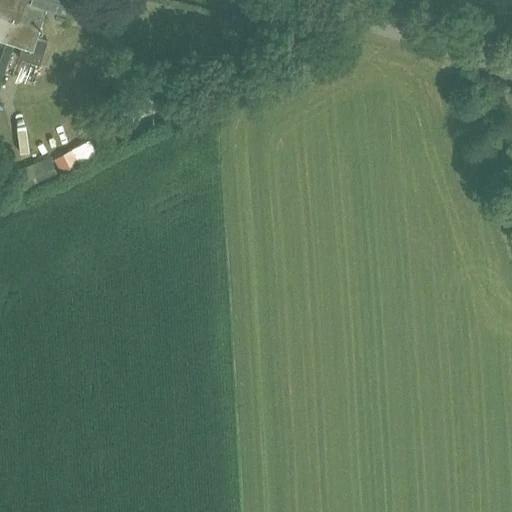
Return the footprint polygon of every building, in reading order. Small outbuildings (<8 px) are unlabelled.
[(47,39),(35,35),(45,4),(72,12),(75,0),(0,0),(0,37),(21,44),(18,55),(39,62),(47,39)] [(164,80),(151,85),(121,94),(131,124),(174,110),(164,80)] [(154,132),(169,126),(164,114),(149,120),(154,132)] [(63,177),(82,168),(72,149),(53,158),(63,177)] [(49,155),(28,165),(0,178),(0,206),(60,177),(49,155)]
